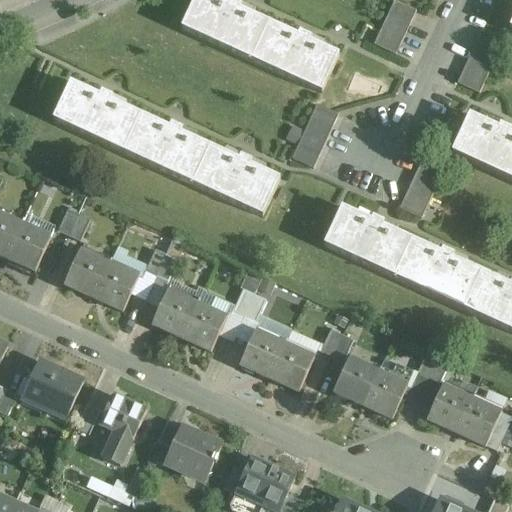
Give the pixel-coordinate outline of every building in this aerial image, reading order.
[(298,39),(240,12),(241,9),(236,6),(230,3),(228,7),(213,0),(195,0),(182,31),(321,96),(339,58),(309,44),(311,41),(306,38),(299,35),(298,39)] [(416,13),(394,3),(389,14),(411,24),(416,13)] [(411,24),(389,14),(384,25),(406,35),(411,24)] [(406,35),(384,25),(379,35),(401,45),(406,35)] [(504,41),(483,31),(477,42),(499,52),(504,41)] [(401,45),(379,35),(374,46),(396,57),(401,45)] [(499,52),(477,42),(473,53),(494,63),(499,52)] [(494,63),(473,53),(468,63),(489,74),(494,63)] [(489,74),(468,63),(463,74),(484,84),(489,74)] [(484,84),(463,74),(457,85),(479,95),(484,84)] [(252,164),(241,159),(239,163),(181,136),(183,132),(177,129),(171,127),(169,130),(111,104),(113,100),(107,97),(101,95),(100,98),(70,85),(53,122),(262,219),(280,182),(250,168),(252,164)] [(338,116),(316,106),(311,118),(333,128),(338,116)] [(499,131),(469,117),(452,155),(511,182),(511,137),(510,136),(511,133),(506,130),(500,128),(499,131)] [(333,128),(311,118),(306,128),(328,138),(333,128)] [(328,138),(306,128),(301,139),(323,149),(328,138)] [(323,149),(301,139),(297,149),(318,159),(323,149)] [(318,159),(297,149),(291,161),(313,170),(318,159)] [(447,166),(425,156),(419,167),(441,177),(447,166)] [(441,177),(419,167),(415,178),(436,188),(441,177)] [(436,188),(415,178),(410,189),(432,199),(436,188)] [(432,199),(410,189),(405,199),(427,209),(432,199)] [(427,209),(405,199),(400,210),(422,220),(427,209)] [(373,220),(371,224),(342,210),(324,248),(511,334),(511,284),(510,288),(452,261),(454,258),(448,255),(442,252),(441,256),(382,229),(384,226),(379,223),(373,220)] [(78,218),(67,213),(57,234),(68,239),(78,218)] [(22,227),(0,217),(0,253),(8,257),(22,227)] [(90,223),(78,218),(68,239),(80,245),(90,223)] [(51,240),(22,227),(8,257),(18,262),(16,266),(35,275),(51,240)] [(155,253),(145,275),(156,280),(166,258),(155,253)] [(109,267),(80,254),(64,288),(93,302),(109,267)] [(137,273),(141,266),(117,254),(113,261),(137,273)] [(178,263),(166,258),(156,280),(168,285),(178,263)] [(138,280),(109,267),(93,302),(123,315),(138,280)] [(268,300),(273,285),(248,277),(243,292),(268,300)] [(168,285),(156,280),(145,304),(160,311),(168,294),(168,285)] [(235,309),(233,315),(244,320),(245,320),(255,298),(243,293),(235,309)] [(197,307),(168,294),(160,311),(152,328),(171,337),(173,332),(183,337),(197,307)] [(235,309),(203,294),(197,307),(183,337),(194,342),(192,346),(211,355),(218,338),(228,316),(233,315),(235,309)] [(266,303),(255,298),(245,320),(256,325),(266,303)] [(228,316),(218,338),(233,345),(244,320),(233,315),(228,316)] [(331,333),(320,355),(332,360),(342,338),(331,333)] [(285,347),(255,334),(240,368),(259,377),(261,372),(271,377),(285,347)] [(342,338),(332,360),(343,365),(353,343),(342,338)] [(314,361),(285,347),(271,377),(282,382),(280,387),(298,395),(314,361)] [(378,375),(349,361),(333,396),(352,404),(354,400),(365,404),(378,375)] [(83,385),(39,365),(22,403),(66,423),(83,385)] [(408,388),(378,375),(365,404),(375,409),(373,414),(392,422),(408,388)] [(472,401),(442,388),(427,423),(445,431),(448,426),(458,431),(472,401)] [(6,392),(0,404),(0,415),(7,419),(17,397),(6,392)] [(488,403),(474,397),(472,401),(458,431),(469,436),(467,441),(485,449),(494,431),(505,436),(511,420),(501,415),(486,408),(488,403)] [(146,414),(113,398),(99,427),(133,443),(146,414)] [(100,414),(86,408),(76,431),(89,438),(100,414)] [(167,423),(157,445),(172,452),(182,430),(167,423)] [(222,448),(182,430),(172,452),(167,462),(207,481),(214,466),(216,467),(218,462),(216,461),(222,448)] [(295,481),(252,461),(245,475),(235,498),(250,504),(250,502),(271,511),(280,511),(287,497),(295,481)] [(245,475),(234,470),(224,492),(235,498),(245,475)] [(302,511),(306,505),(287,497),(280,511),(302,511)] [(489,511),(476,506),(474,511),(449,499),(443,511),(489,511)] [(362,511),(342,503),(337,511),(362,511)]
